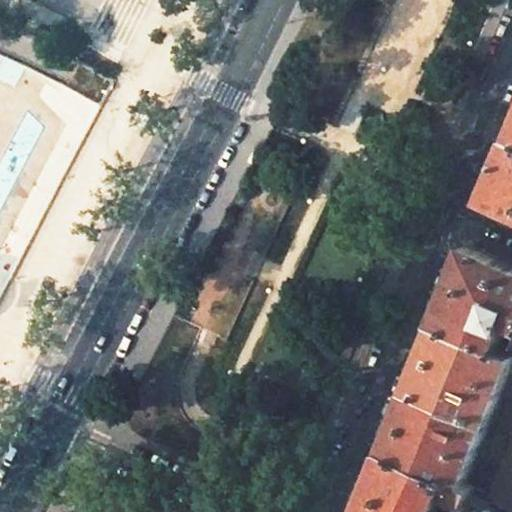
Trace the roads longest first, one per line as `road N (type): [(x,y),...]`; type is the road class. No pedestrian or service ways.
road 1 (primary): [(275,0),(59,424)]
road 2 (residential): [(329,511),(447,205)]
road 3 (residential): [(243,511),(59,424)]
road 4 (residential): [(447,205),(511,46)]
